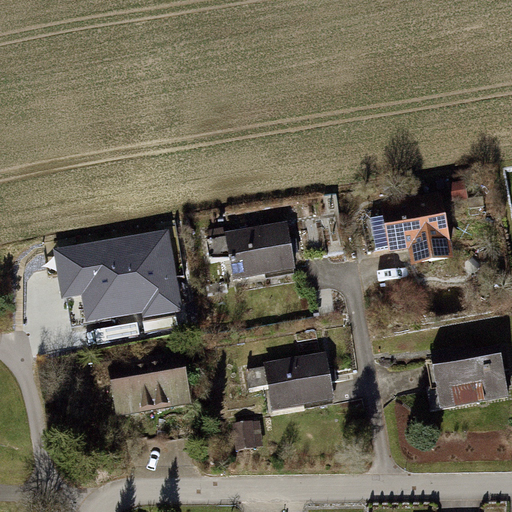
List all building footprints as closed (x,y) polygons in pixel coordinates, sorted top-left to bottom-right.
[(468,183),(451,185),(453,201),(470,199),(468,183)] [(445,194),(382,204),(390,255),(413,251),(416,269),(456,263),(445,194)] [(288,224),(225,233),(233,281),(295,271),(288,224)] [(173,228),(58,247),(66,296),(87,293),(92,322),(186,306),(173,228)] [(86,295),(70,298),(74,324),(89,322),(86,295)] [(185,351),(107,364),(117,419),(194,406),(185,351)] [(328,352),(266,363),(274,412),(337,401),(328,352)] [(502,357),(435,369),(443,413),(510,401),(502,357)] [(260,420),(234,424),(239,452),(264,448),(260,420)]
